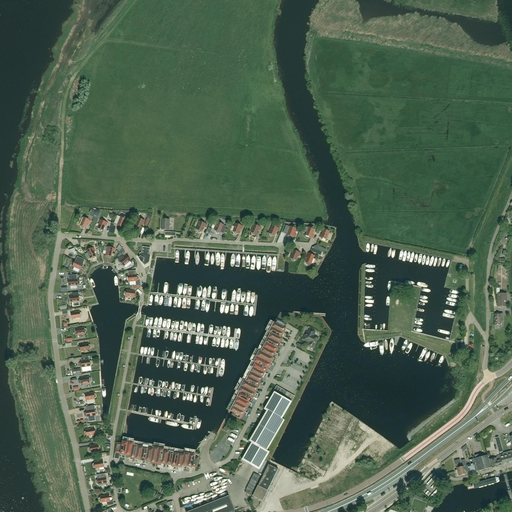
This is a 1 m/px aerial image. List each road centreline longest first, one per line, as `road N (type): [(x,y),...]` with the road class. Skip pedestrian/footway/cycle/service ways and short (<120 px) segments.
road 1 (residential): [(88,511),(57,369),(51,286),(59,235),(121,239)]
road 2 (unclassified): [(488,377),(456,419),(402,459),(331,501),(294,511)]
road 3 (track): [(59,235),(62,100),(105,38)]
road 4 (residential): [(173,475),(230,456),(295,330)]
road 5 (unclassified): [(488,377),(489,253),(511,193)]
road 6 (residential): [(121,239),(308,245)]
road 7 (primary): [(328,511),(466,423)]
